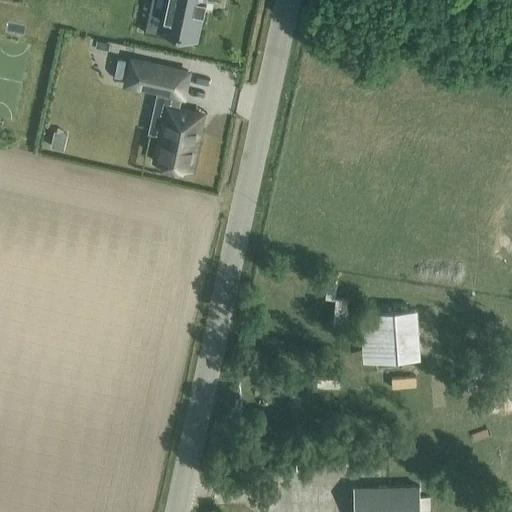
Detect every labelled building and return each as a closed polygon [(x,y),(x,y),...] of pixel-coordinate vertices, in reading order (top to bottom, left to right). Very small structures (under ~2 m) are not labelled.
[(145,29),(144,31),(177,38),(177,36),(176,36),(177,32),(181,33),(181,32),(196,35),(201,12),(204,12),(204,11),(202,10),(205,0),(206,1),(206,0),(167,0),(165,11),(161,10),(156,32),(145,29)] [(126,84),(183,97),(188,69),(133,57),(132,57),(131,65),(126,84)] [(190,168),(202,112),(199,112),(200,108),(190,105),(189,110),(167,105),(166,113),(156,161),(158,161),(157,165),(168,168),(169,164),(190,168)] [(379,334),(380,356),(423,353),(420,309),(377,312),(379,334)] [(420,511),(421,484),(356,484),(356,511),(420,511)]
